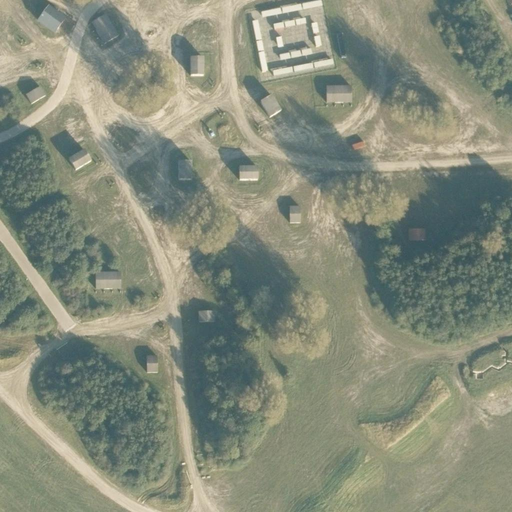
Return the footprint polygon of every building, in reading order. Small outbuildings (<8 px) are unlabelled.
[(302,4),(303,10),(321,6),(320,1),(302,4)] [(301,5),(261,12),(262,17),(302,10),(301,5)] [(65,18),(48,6),(37,22),(54,34),(65,18)] [(117,36),(113,29),(105,15),(91,23),(104,44),(117,36)] [(190,76),(203,76),(202,58),(190,58),(190,76)] [(31,104),(45,96),(39,87),(26,96),(31,104)] [(326,103),(334,103),(351,103),(350,87),(326,87),(326,103)] [(269,118),(280,112),(271,96),(260,103),(269,118)] [(75,171),(90,162),(84,151),(68,160),(75,171)] [(178,180),(191,180),(191,162),(178,162),(178,180)] [(239,181),(257,181),(257,168),(239,168),(239,181)] [(289,223),(299,223),(299,207),(289,207),(289,223)] [(425,230),(409,230),(409,241),(425,241),(425,230)] [(95,289),(103,289),(120,289),(120,273),(95,273),(95,289)] [(198,322),(214,322),(214,312),(198,312),(198,322)] [(146,373),(156,373),(156,357),(146,357),(146,373)]
